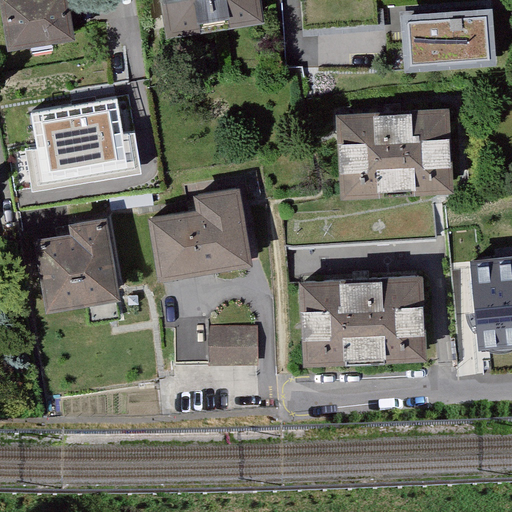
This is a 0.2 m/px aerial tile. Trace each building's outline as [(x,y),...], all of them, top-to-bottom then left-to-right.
[(1,0),(9,42),(77,29),(71,0),(1,0)] [(162,0),(166,25),(264,11),(262,0),(162,0)] [(492,10),(400,18),(405,71),(496,64),(492,10)] [(117,90),(31,105),(38,142),(25,144),(32,183),(142,164),(135,125),(123,127),(117,90)] [(336,115),(341,201),(384,198),(384,194),(414,192),(414,196),(455,194),(450,109),(336,115)] [(203,212),(154,220),(164,285),(261,269),(248,189),(201,196),(203,212)] [(114,231),(41,243),(53,312),(126,300),(114,231)] [(511,258),(471,263),(481,350),(511,347),(511,258)] [(432,358),(428,275),(306,281),(311,365),(432,358)] [(208,360),(208,319),(175,320),(176,360),(208,360)] [(212,330),(213,366),(260,365),(259,329),(212,330)]
